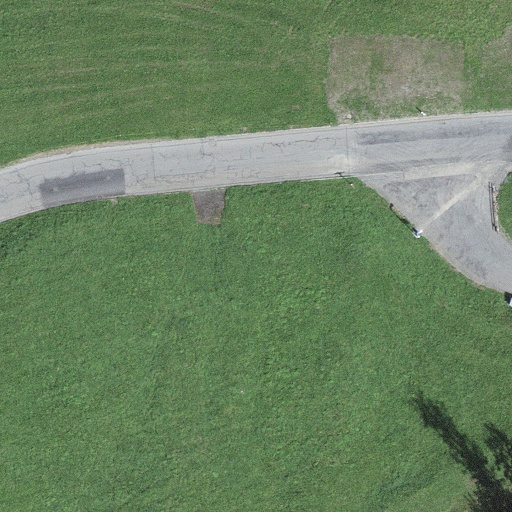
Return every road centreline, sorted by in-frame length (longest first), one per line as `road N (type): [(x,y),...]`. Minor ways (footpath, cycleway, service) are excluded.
road 1 (unclassified): [(272,158),(117,171),(0,198)]
road 2 (residential): [(418,145),(475,244),(511,271)]
road 3 (residential): [(418,145),(272,158)]
